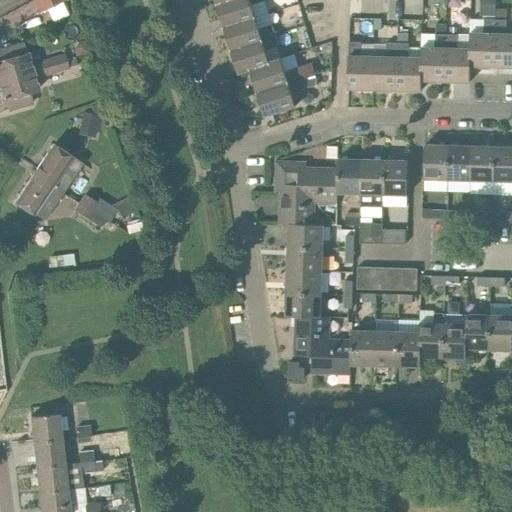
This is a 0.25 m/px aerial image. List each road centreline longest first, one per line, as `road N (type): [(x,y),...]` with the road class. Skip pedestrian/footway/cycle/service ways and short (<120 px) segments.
road 1 (residential): [(511,111),(338,117),(233,150)]
road 2 (residential): [(265,370),(233,150)]
road 3 (residential): [(233,150),(188,0)]
